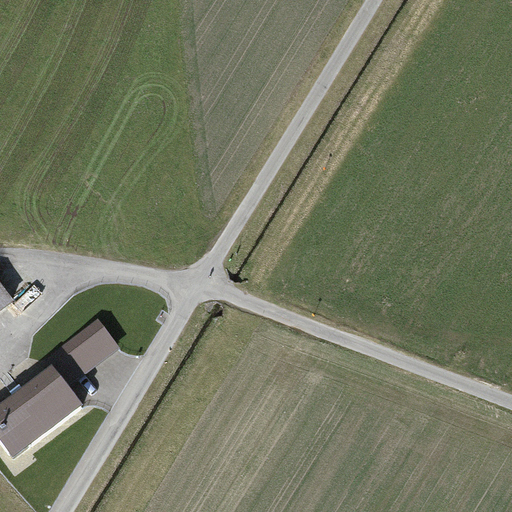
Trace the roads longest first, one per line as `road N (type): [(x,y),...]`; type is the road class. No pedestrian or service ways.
road 1 (track): [(205,287),(380,0)]
road 2 (track): [(511,403),(205,287)]
road 3 (track): [(205,287),(70,511)]
road 4 (track): [(0,258),(205,287)]
road 5 (track): [(88,267),(0,349)]
